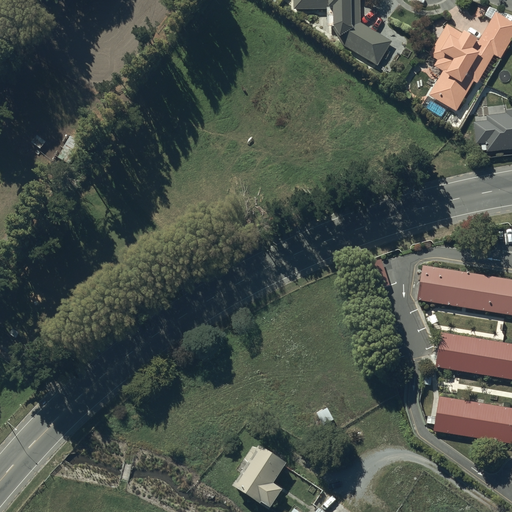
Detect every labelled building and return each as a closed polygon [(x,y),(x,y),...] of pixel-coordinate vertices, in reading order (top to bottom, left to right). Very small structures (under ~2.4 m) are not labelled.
[(361,26),(361,6),(365,0),(294,0),(295,13),(331,12),(332,29),(342,50),(378,68),(393,45),(361,26)] [(446,29),(430,59),(438,64),(435,69),(444,75),(430,100),(457,115),(474,86),(477,88),(493,59),(501,63),(511,42),(511,25),(495,16),(478,47),(446,29)] [(487,124),(473,126),(476,148),(481,147),(482,153),(487,153),(487,156),(511,153),(511,114),(507,115),(508,117),(487,119),(487,124)] [(0,274),(19,248),(7,239),(0,249),(0,274)] [(389,283),(380,256),(356,265),(365,291),(389,283)] [(511,277),(422,263),(416,298),(511,313),(511,343),(441,331),(435,364),(511,377),(511,406),(439,395),(434,427),(511,439),(511,277)] [(281,483),(272,477),(286,456),(258,438),(230,481),(259,499),(260,497),(269,502),(281,483)]
